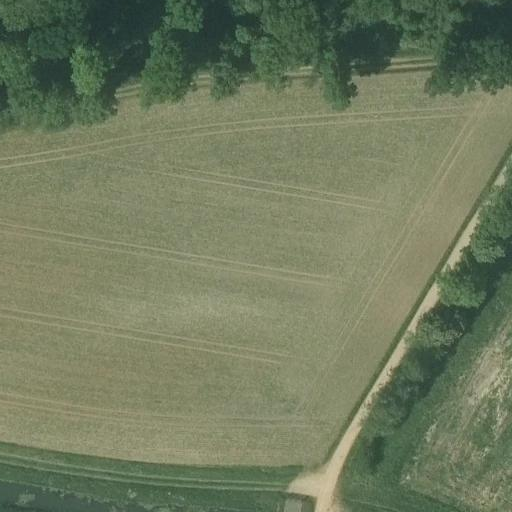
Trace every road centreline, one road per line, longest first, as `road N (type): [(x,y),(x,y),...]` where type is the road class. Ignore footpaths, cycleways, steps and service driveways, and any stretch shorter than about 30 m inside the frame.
road 1 (track): [(511,55),(203,77),(0,108)]
road 2 (residential): [(511,174),(337,458),(319,511)]
